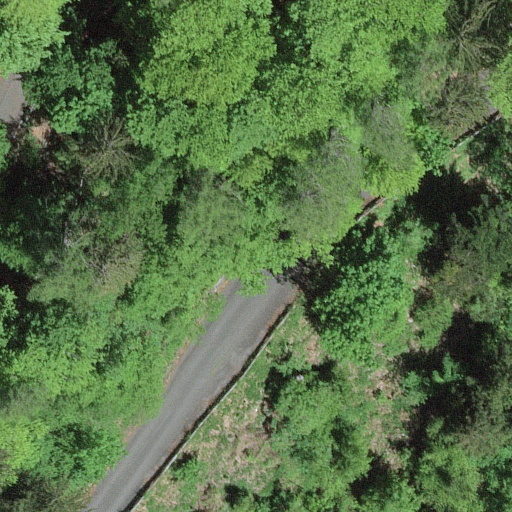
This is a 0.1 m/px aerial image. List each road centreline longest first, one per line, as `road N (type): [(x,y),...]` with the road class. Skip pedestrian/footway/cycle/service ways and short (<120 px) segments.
road 1 (unclassified): [(511,81),(417,137),(329,208),(99,511)]
road 2 (unclassified): [(0,121),(61,0)]
